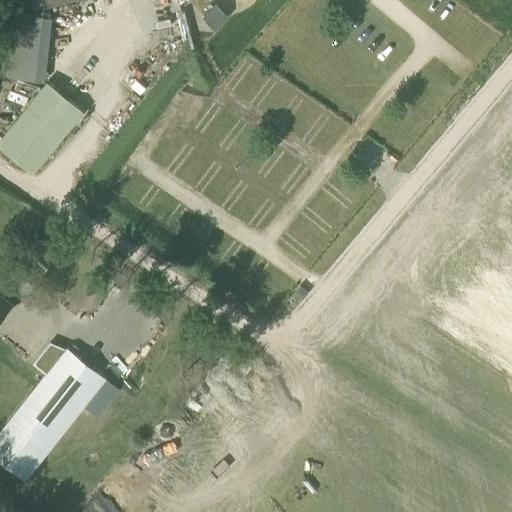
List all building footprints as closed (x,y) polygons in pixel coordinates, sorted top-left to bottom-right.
[(31,0),(34,10),(72,0),(31,0)] [(218,5),(205,20),(215,29),(228,15),(218,5)] [(7,76),(27,79),(44,80),(51,16),(14,12),(7,76)] [(48,80),(0,136),(0,142),(33,171),(84,110),(48,80)] [(0,314),(10,302),(0,295),(0,314)] [(0,458),(27,480),(107,378),(69,349),(0,436),(0,458)]
